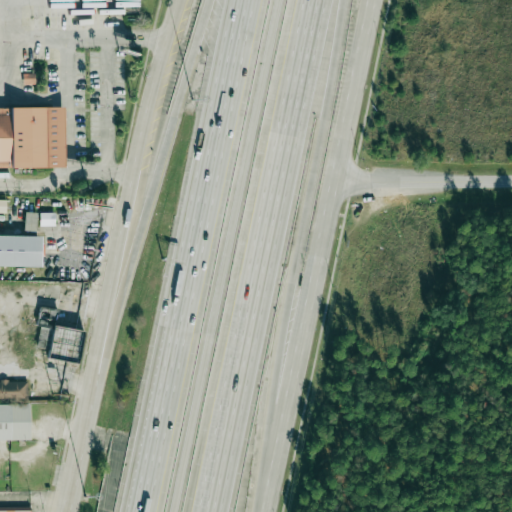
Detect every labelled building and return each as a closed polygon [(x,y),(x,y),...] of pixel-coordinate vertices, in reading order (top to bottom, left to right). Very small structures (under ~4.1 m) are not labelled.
[(0,168),(65,168),(65,108),(0,108),(0,168)] [(24,231),(35,231),(36,212),(24,212),(24,231)] [(55,225),(55,213),(40,213),(40,225),(55,225)] [(0,235),(0,265),(40,266),(41,236),(0,235)] [(47,359),(77,364),(83,330),(55,326),(58,309),(39,306),(36,325),(40,325),(37,343),(49,345),(47,359)] [(0,402),(26,402),(26,382),(0,382),(0,402)] [(28,405),(0,405),(0,441),(28,441),(28,405)] [(0,511),(31,511),(31,506),(11,506),(11,493),(0,493),(0,511)]
